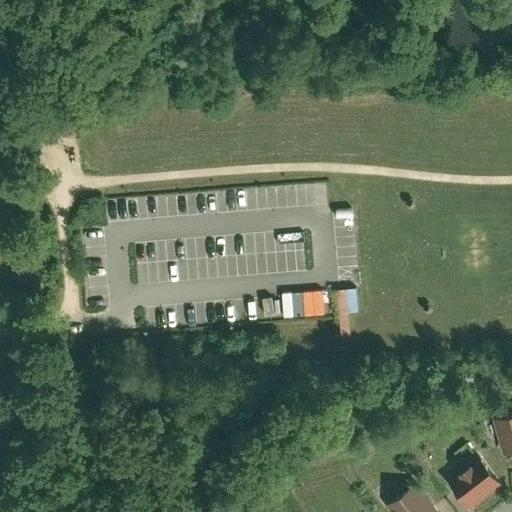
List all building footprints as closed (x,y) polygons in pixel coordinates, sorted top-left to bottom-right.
[(46,111),(45,134),(77,134),(77,112),(46,111)] [(299,289),(301,313),(333,311),(331,287),(299,289)] [(511,408),(495,413),(505,447),(511,445),(511,408)] [(453,474),(474,500),(500,480),(480,454),(453,474)] [(398,502),(405,511),(439,511),(445,508),(424,482),(398,502)]
